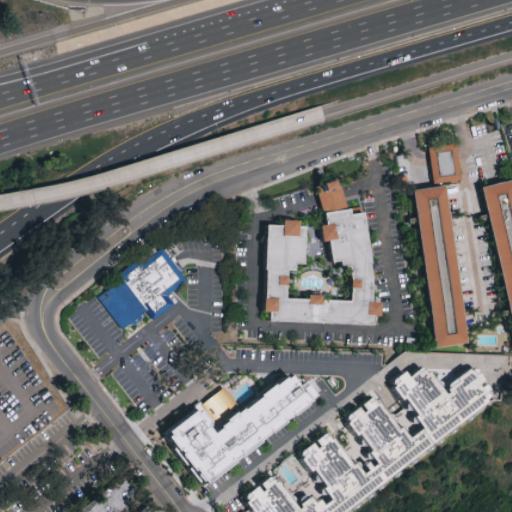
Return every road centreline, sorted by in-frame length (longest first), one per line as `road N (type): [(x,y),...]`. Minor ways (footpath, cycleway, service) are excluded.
road 1 (tertiary): [(38,313),(47,286),(128,222),(189,187),(511,84)]
road 2 (motorway): [(32,217),(198,124),(511,24)]
road 3 (motorway): [(0,141),(480,0)]
road 4 (motorway): [(0,204),(119,178),(325,113)]
road 5 (tertiary): [(182,511),(38,313)]
road 6 (motorway): [(326,0),(110,64)]
road 7 (motorway): [(325,113),(511,56)]
road 8 (motorway): [(184,0),(0,54)]
